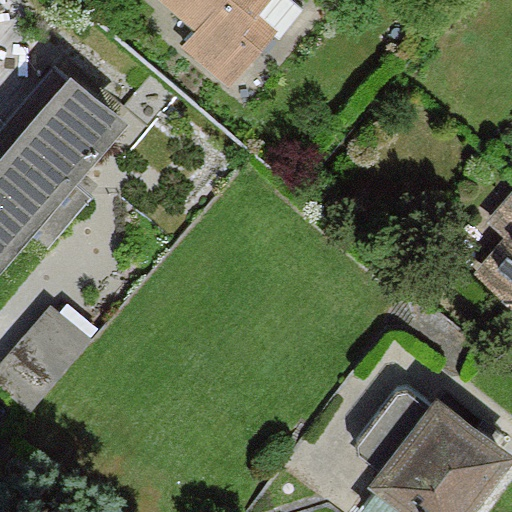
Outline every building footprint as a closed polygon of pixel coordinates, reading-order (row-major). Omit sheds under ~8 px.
[(271,0),(152,0),(194,34),(174,59),(224,101),(276,38),(255,20),(271,0)] [(0,264),(128,118),(67,71),(0,148),(0,264)] [(511,196),(493,220),(506,231),(472,272),(511,304),(511,196)] [(60,296),(0,360),(0,363),(38,398),(99,332),(60,296)] [(471,511),(511,456),(511,454),(435,398),(371,487),(405,511),(471,511)]
